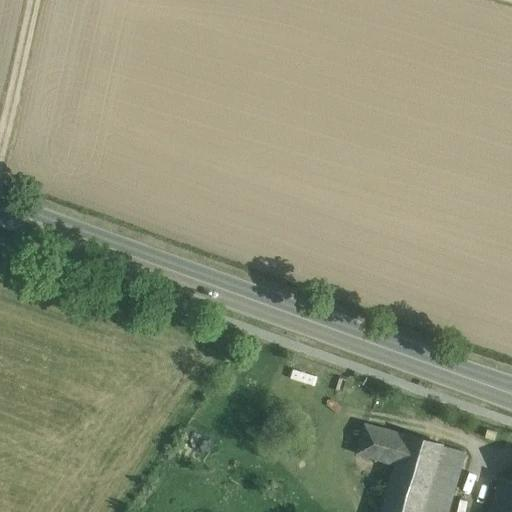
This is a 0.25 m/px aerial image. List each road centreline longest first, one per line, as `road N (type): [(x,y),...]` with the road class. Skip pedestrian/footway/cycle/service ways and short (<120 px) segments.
road 1 (primary): [(0,208),(511,393)]
road 2 (track): [(0,146),(35,0)]
